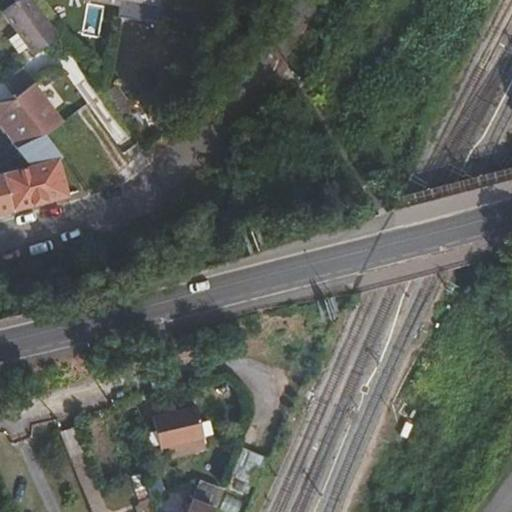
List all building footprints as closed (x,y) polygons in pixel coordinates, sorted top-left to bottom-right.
[(31,0),(16,0),(2,10),(34,54),(58,37),(31,0)] [(120,0),(119,6),(117,17),(157,23),(161,0),(120,0)] [(4,82),(14,97),(34,82),(22,67),(4,82)] [(0,102),(15,99),(14,97),(4,82),(0,77),(0,76),(0,102)] [(15,99),(45,135),(64,122),(34,82),(14,97),(15,99)] [(120,118),(133,108),(133,107),(116,84),(103,95),(120,118)] [(13,211),(70,196),(60,159),(63,157),(45,135),(15,99),(0,102),(0,126),(16,147),(30,165),(3,173),(13,211)] [(0,214),(13,211),(3,173),(0,174),(0,214)] [(197,405),(152,416),(160,449),(168,447),(195,441),(205,439),(197,405)] [(79,416),(57,422),(76,470),(96,462),(79,416)] [(195,441),(168,447),(170,459),(197,452),(195,441)] [(199,480),(186,511),(213,511),(222,489),(199,480)]
